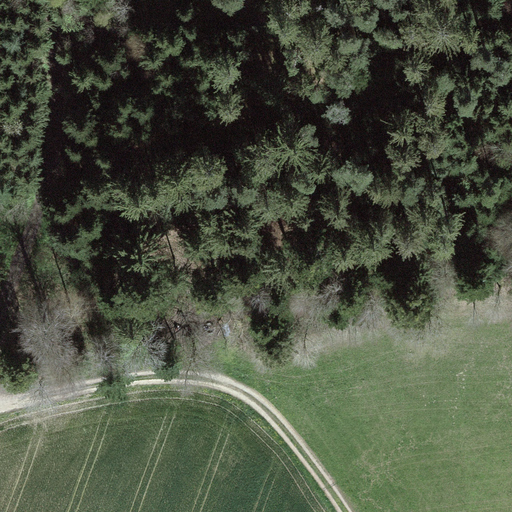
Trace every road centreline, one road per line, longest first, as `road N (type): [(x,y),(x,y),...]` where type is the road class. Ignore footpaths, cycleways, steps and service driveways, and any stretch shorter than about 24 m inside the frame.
road 1 (track): [(0,406),(133,378),(233,385),(274,417),(344,511)]
road 2 (track): [(51,0),(51,147),(32,231),(0,314)]
